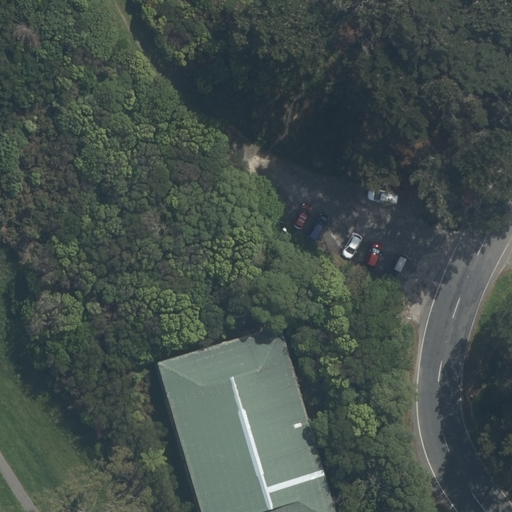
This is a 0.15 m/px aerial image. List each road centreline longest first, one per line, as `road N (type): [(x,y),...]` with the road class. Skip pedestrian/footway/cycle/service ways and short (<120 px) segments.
road 1 (residential): [(482,511),(452,433),(446,352),(463,289),(511,198)]
road 2 (track): [(355,229),(337,178),(299,120),(268,37),(269,0)]
road 3 (track): [(213,126),(118,0)]
